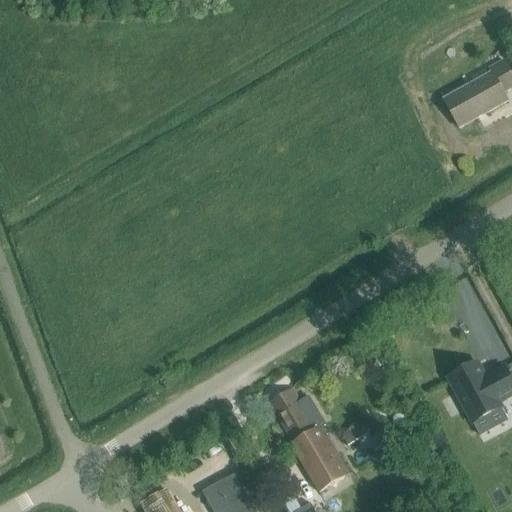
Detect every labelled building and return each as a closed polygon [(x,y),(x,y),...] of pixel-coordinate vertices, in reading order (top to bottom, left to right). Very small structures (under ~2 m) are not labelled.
[(503,94),(511,89),(511,77),(504,62),(489,70),(491,75),(443,101),(460,130),(508,103),(503,94)] [(476,363),(448,380),(473,425),(502,409),(499,404),(511,396),(511,381),(505,369),(486,379),(476,363)] [(349,477),(320,428),(305,402),(300,405),(292,392),(271,405),(295,444),(291,446),(320,494),(349,477)] [(394,418),(393,421),(393,425),(395,427),(398,428),(401,428),(404,426),(405,423),(404,420),(402,417),(399,416),(396,417),(394,418)] [(348,448),(369,436),(362,425),(342,437),(348,448)] [(253,511),(235,480),(203,498),(211,511),(253,511)] [(174,511),(167,498),(147,509),(148,511),(174,511)]
